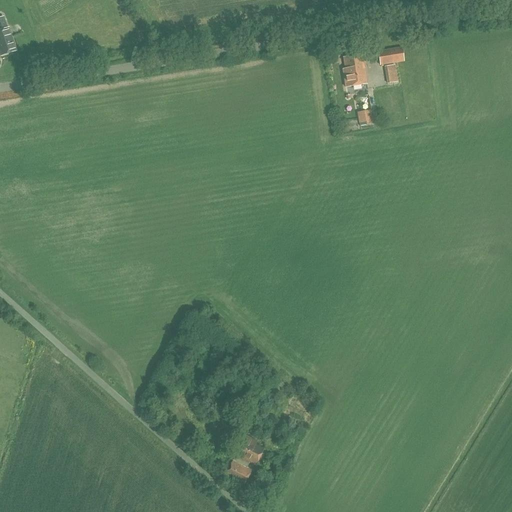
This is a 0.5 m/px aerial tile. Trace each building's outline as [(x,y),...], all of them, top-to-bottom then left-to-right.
[(9,28),(8,29),(5,21),(0,22),(0,54),(1,56),(16,51),(9,28)] [(404,62),(402,48),(378,52),(381,65),(404,62)] [(346,87),(367,84),(363,54),(343,57),(345,69),(343,69),(346,87)] [(389,64),(392,82),(402,81),(400,63),(389,64)] [(371,113),(371,110),(364,111),(366,125),(376,123),(374,113),(371,113)] [(253,417),(285,385),(275,375),(243,406),(253,417)] [(255,466),(265,449),(256,444),(258,442),(246,435),(235,455),(225,475),(244,485),(252,470),(247,467),(250,463),(255,466)]
